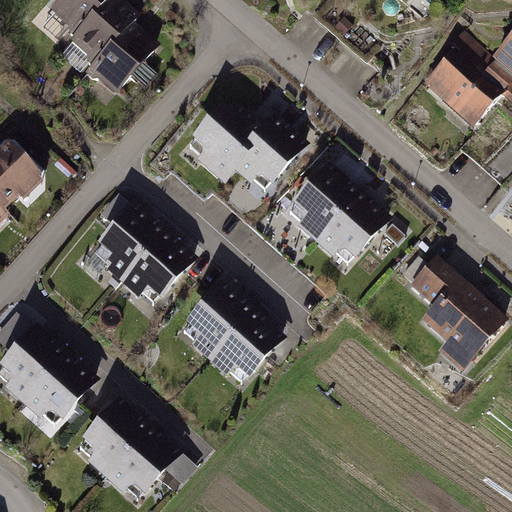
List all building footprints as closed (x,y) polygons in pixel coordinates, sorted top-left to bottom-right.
[(58,0),(52,8),(73,26),(70,29),(70,35),(75,39),(108,0),(58,0)] [(108,0),(76,37),(75,39),(98,59),(93,66),(97,70),(143,17),(123,0),(108,0)] [(116,88),(124,96),(165,50),(136,25),(90,78),(95,82),(101,81),(104,78),(116,88)] [(511,36),(493,58),(494,59),(511,74),(511,36)] [(458,54),(428,88),(480,134),(462,154),(481,170),(502,147),(474,122),(500,93),(511,104),(511,84),(509,81),(511,78),(511,74),(494,59),(484,70),(472,60),(469,64),(458,54)] [(199,160),(219,178),(262,132),(237,110),(216,108),(193,136),(202,143),(203,156),(199,160)] [(277,117),(235,163),(245,173),(249,176),(252,173),(264,173),(274,182),(308,145),(277,117)] [(37,171),(8,141),(0,149),(0,200),(3,204),(37,171)] [(511,177),(511,155),(502,147),(481,170),(502,188),(511,177)] [(303,225),(318,238),(360,192),(329,164),(295,201),(305,210),(306,222),(303,225)] [(360,192),(318,238),(329,248),(332,251),(335,248),(347,248),(357,257),(391,220),(360,192)] [(110,264),(124,277),(167,231),(136,203),(131,209),(116,196),(94,218),(109,232),(102,240),(112,249),(113,261),(110,264)] [(404,235),(392,225),(385,232),(397,243),(404,235)] [(167,231),(125,278),(135,287),(139,291),(142,288),(154,287),(164,296),(198,259),(167,231)] [(504,322),(436,263),(431,269),(420,260),(405,276),(415,284),(413,286),(434,305),(423,318),(471,359),(504,322)] [(198,343),(212,357),(254,310),(223,282),(190,319),(200,328),(200,341),(198,343)] [(255,311),(212,357),(223,367),(227,370),(230,367),(242,367),(252,376),(286,339),(255,311)] [(10,385),(24,398),(66,352),(35,324),(1,361),(11,370),(12,382),(10,385)] [(66,352),(24,398),(35,408),(39,411),(41,408),(54,408),(63,417),(97,380),(66,352)] [(94,459),(108,473),(150,426),(119,398),(86,435),(96,444),(96,457),(94,459)] [(151,427),(108,473),(119,483),(123,486),(126,483),(138,483),(148,492),(167,471),(182,485),(197,468),(182,455),(151,427)] [(180,485),(169,475),(163,481),(174,491),(180,485)]
